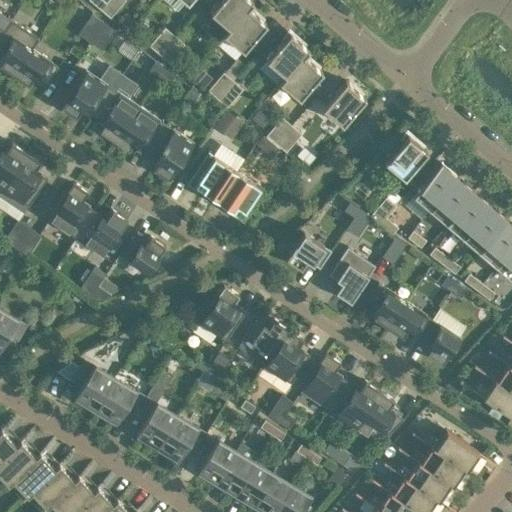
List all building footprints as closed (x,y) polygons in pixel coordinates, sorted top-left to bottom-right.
[(90,0),(100,8),(105,1),(103,0),(90,0)] [(106,0),(105,1),(100,8),(109,17),(123,0),(106,0)] [(246,6),(247,6),(252,0),(251,0),(218,0),(210,11),(228,26),(228,27),(246,6)] [(265,22),(247,6),(246,6),(228,27),(228,26),(220,35),(221,37),(224,34),(242,49),(265,22)] [(0,35),(10,20),(0,13),(0,35)] [(77,33),(89,41),(102,20),(91,13),(77,33)] [(0,65),(13,74),(37,38),(10,20),(0,35),(0,52),(4,55),(0,60),(0,65)] [(114,28),(102,20),(89,41),(101,49),(114,28)] [(149,45),(158,53),(174,35),(164,26),(149,45)] [(265,59),(284,74),(284,75),(302,54),(303,54),(308,48),(289,31),(265,59)] [(183,43),(174,35),(158,53),(168,61),(183,43)] [(37,38),(13,74),(27,84),(33,75),(46,83),(58,66),(31,48),(37,39),(37,38)] [(284,75),(284,74),(276,83),(277,84),(280,81),(298,97),(321,70),(303,54),(302,54),(284,75)] [(148,69),(158,76),(164,67),(154,60),(148,69)] [(84,69),(60,106),(75,116),(81,107),(93,115),(111,87),(119,76),(106,67),(98,79),(84,69)] [(174,74),(164,67),(158,76),(169,82),(174,74)] [(217,98),(232,79),(223,71),(207,89),(217,98)] [(111,87),(93,115),(105,123),(99,132),(113,142),(138,105),(125,97),(133,85),(119,76),(111,87)] [(232,79),(217,98),(227,106),(242,88),(232,79)] [(345,79),(321,106),(341,123),(364,96),(345,79)] [(192,101),(199,91),(190,86),(184,96),(192,101)] [(138,105),(113,142),(128,152),(134,143),(146,151),(165,123),(138,105)] [(257,107),(251,115),(262,124),(268,117),(257,107)] [(243,123),(225,110),(216,123),(233,136),(243,123)] [(266,134),(275,142),(291,124),(281,116),(266,134)] [(165,123),(146,151),(158,159),(152,168),(167,178),(192,141),(165,123)] [(291,124),(275,142),(285,151),(301,133),(291,124)] [(407,132),(383,160),(403,176),(426,149),(407,132)] [(260,147),(265,146),(270,140),(261,133),(254,142),(260,147)] [(0,186),(0,187),(25,150),(11,140),(5,149),(0,146),(0,186)] [(235,167),(242,157),(220,141),(213,151),(235,167)] [(40,160),(25,150),(0,187),(28,205),(47,178),(34,169),(40,160)] [(193,183),(216,198),(236,170),(208,151),(192,174),(197,177),(193,183)] [(429,209),(457,176),(446,166),(445,168),(440,164),(442,162),(440,161),(412,195),(429,209)] [(264,189),(236,170),(216,198),(239,214),(243,209),(248,212),(264,189)] [(457,176),(429,209),(445,223),(474,190),(462,180),(461,182),(457,178),(458,176),(457,176)] [(48,219),(75,237),(93,209),(82,201),(88,192),(72,182),(48,219)] [(462,237),(490,204),(479,194),(478,196),(473,192),(474,190),(445,223),(462,237)] [(370,214),(380,223),(385,216),(395,205),(385,196),(370,214)] [(353,216),(359,207),(349,201),(343,209),(353,216)] [(479,251),(507,218),(495,208),(494,210),(490,206),(491,204),(490,204),(462,237),(479,251)] [(345,227),(357,235),(370,215),(359,207),(353,216),(345,227)] [(106,217),(93,209),(75,237),(102,255),(127,219),(112,208),(106,217)] [(391,233),(393,231),(397,226),(385,216),(380,223),(391,233)] [(15,246),(28,226),(17,218),(3,238),(15,246)] [(495,266),(511,245),(511,222),(510,224),(506,220),(507,218),(479,251),(495,266)] [(27,254),(40,234),(28,226),(15,246),(27,254)] [(412,229),(407,236),(420,246),(425,239),(412,229)] [(303,231),(285,257),(300,267),(306,259),(319,267),(331,250),(303,231)] [(143,243),(131,234),(119,252),(147,271),(165,244),(150,234),(143,243)] [(381,255),(392,263),(406,243),(394,235),(381,255)] [(347,245),(328,273),(341,282),(334,291),(350,301),(375,265),(347,245)] [(511,245),(495,266),(511,280),(511,279),(511,245)] [(429,253),(441,262),(447,255),(434,246),(429,253)] [(441,262),(454,272),(459,265),(447,255),(441,262)] [(89,295),(103,275),(92,267),(78,287),(89,295)] [(463,279),(476,289),(481,282),(468,272),(463,279)] [(440,283),(450,290),(455,282),(445,275),(440,283)] [(372,316),(387,326),(405,300),(378,282),(366,299),(379,308),(372,316)] [(455,282),(450,290),(460,297),(466,288),(455,282)] [(476,289),(488,298),(494,291),(481,282),(476,289)] [(238,293),(223,283),(198,320),(226,339),(245,311),(232,302),(238,293)] [(97,284),(90,295),(96,300),(110,293),(97,284)] [(420,335),(431,318),(405,300),(387,326),(402,336),(408,327),(420,335)] [(0,308),(0,346),(13,325),(22,330),(26,324),(0,308)] [(255,318),(236,345),(263,363),(288,327),(273,317),(267,326),(255,318)] [(431,318),(420,335),(432,343),(425,352),(441,363),(459,336),(431,318)] [(31,321),(24,332),(33,337),(40,326),(31,321)] [(263,363),(263,364),(290,382),(309,354),(296,346),(302,337),(288,327),(263,363)] [(142,333),(137,342),(147,348),(152,340),(142,333)] [(210,363),(204,371),(214,378),(215,379),(229,359),(218,351),(210,363)] [(327,407),(346,379),(334,371),(340,363),(325,352),(300,389),(327,407)] [(194,364),(204,371),(210,363),(200,356),(194,364)] [(79,364),(70,379),(80,384),(73,394),(95,407),(113,377),(82,358),(79,364)] [(511,368),(507,376),(498,370),(493,378),(499,382),(511,390),(511,368)] [(113,377),(95,407),(116,420),(131,396),(140,401),(144,396),(113,377)] [(346,379),(327,407),(354,426),(379,389),(364,379),(358,388),(346,379)] [(511,415),(511,390),(499,382),(493,391),(484,385),(479,393),(511,415)] [(150,407),(135,432),(156,444),(175,414),(155,402),(163,389),(152,383),(144,396),(140,401),(150,407)] [(372,423),(388,434),(403,418),(387,407),(393,398),(379,389),(354,426),(365,433),(372,423)] [(278,420),(284,413),(292,401),(281,393),(267,413),(278,420)] [(249,412),(254,405),(244,398),(239,405),(249,412)] [(294,419),(284,413),(278,420),(288,428),(294,419)] [(175,414),(156,444),(178,457),(193,433),(202,439),(206,433),(175,414)] [(274,425),(264,419),(259,425),(269,432),(274,425)] [(274,425),(269,432),(279,439),(284,432),(274,425)] [(0,456),(15,442),(7,433),(0,426),(0,456)] [(430,444),(462,466),(465,468),(477,449),(445,427),(438,438),(429,432),(424,440),(430,444)] [(19,438),(15,442),(0,456),(0,475),(6,481),(34,454),(26,445),(19,438)] [(196,469),(216,480),(234,450),(215,438),(196,469)] [(332,457),(338,449),(328,442),(322,450),(332,457)] [(305,456),(310,449),(300,443),(295,450),(305,456)] [(451,483),(462,466),(430,444),(424,453),(415,447),(410,455),(416,459),(448,481),(451,483)] [(38,449),(34,454),(6,481),(2,485),(3,486),(11,478),(25,493),(53,465),(45,457),(38,449)] [(315,463),(320,456),(310,449),(305,456),(315,463)] [(348,456),(338,449),(332,457),(342,464),(348,456)] [(216,480),(234,491),(252,461),(234,450),(216,480)] [(448,481),(416,459),(410,468),(401,462),(396,470),(402,474),(434,496),(437,498),(448,481)] [(58,461),(53,465),(25,493),(21,497),(22,498),(30,490),(44,504),(72,477),(65,468),(58,461)] [(252,461),(234,491),(253,502),(271,472),(252,461)] [(335,466),(329,475),(338,482),(344,472),(335,466)] [(272,511),(289,483),(271,472),(253,502),(268,511),(272,511)] [(72,477),(44,504),(40,508),(41,509),(50,501),(60,511),(67,511),(91,488),(84,480),(77,473),(72,477)] [(421,511),(423,511),(434,496),(402,474),(396,483),(387,477),(382,485),(388,489),(420,511),(421,511)] [(289,483),(272,511),(298,511),(309,495),(289,483)] [(96,484),(91,488),(67,511),(98,511),(111,500),(103,491),(96,484)] [(419,511),(420,511),(388,489),(382,499),(374,493),(368,501),(374,505),(385,511),(419,511)] [(111,500),(98,511),(129,511),(130,511),(122,503),(115,496),(111,500)]
